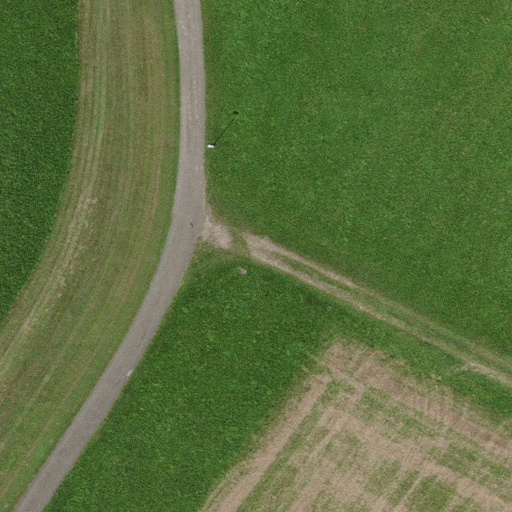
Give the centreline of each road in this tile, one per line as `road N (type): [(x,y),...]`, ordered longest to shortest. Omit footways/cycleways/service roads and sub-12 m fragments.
road 1 (track): [(28,511),(142,339),(191,220),(197,43),(190,0)]
road 2 (track): [(191,220),(511,384)]
